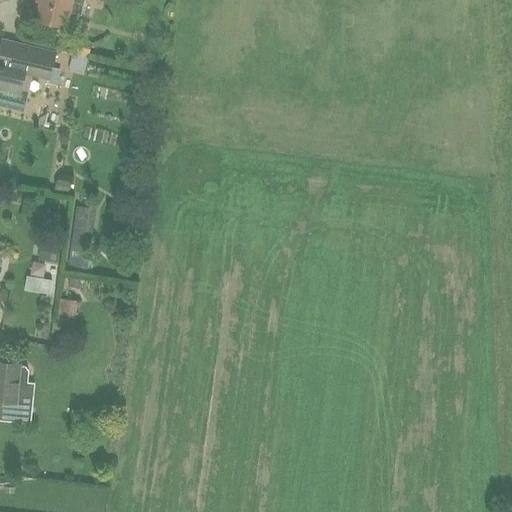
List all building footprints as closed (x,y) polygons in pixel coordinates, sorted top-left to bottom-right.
[(84,0),(39,0),(35,19),(65,26),(68,12),(81,15),(84,0)] [(0,89),(17,93),(22,72),(46,78),(52,53),(0,40),(0,41),(0,89)] [(91,72),(94,42),(77,41),(74,70),(91,72)] [(91,245),(96,208),(76,206),(71,242),(91,245)] [(81,297),(63,298),(66,335),(84,334),(81,297)] [(0,360),(0,408),(2,411),(11,412),(18,406),(31,398),(32,391),(22,381),(24,379),(25,370),(22,366),(17,365),(17,363),(0,360)]
